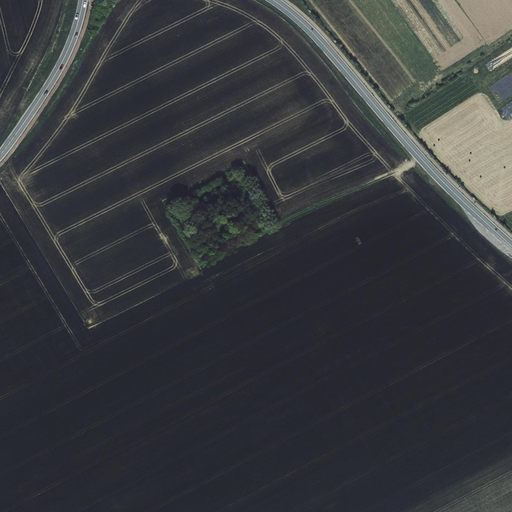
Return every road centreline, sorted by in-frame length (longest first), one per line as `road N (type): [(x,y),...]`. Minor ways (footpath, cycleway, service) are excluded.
road 1 (tertiary): [(271,0),(309,28),(459,198),(511,245)]
road 2 (tertiary): [(82,0),(60,64),(0,155)]
